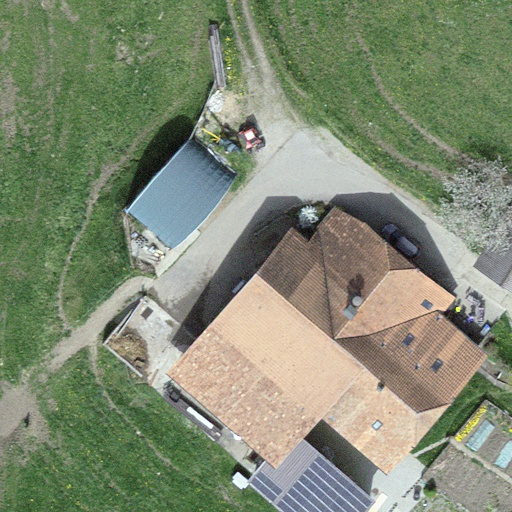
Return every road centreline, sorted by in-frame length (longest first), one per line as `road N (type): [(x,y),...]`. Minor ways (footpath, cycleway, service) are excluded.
road 1 (unclassified): [(511,309),(291,139)]
road 2 (track): [(291,139),(246,75),(223,0)]
